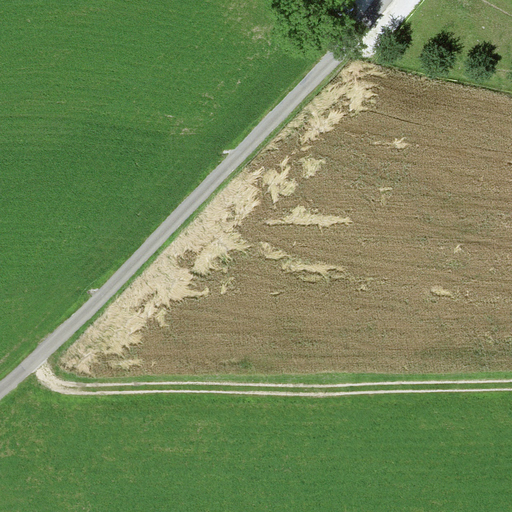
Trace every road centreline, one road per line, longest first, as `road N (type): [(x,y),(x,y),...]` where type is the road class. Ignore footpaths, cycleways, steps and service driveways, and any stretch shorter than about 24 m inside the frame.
road 1 (unclassified): [(0,391),(32,369),(291,109),(387,0)]
road 2 (track): [(511,382),(67,393),(32,369)]
